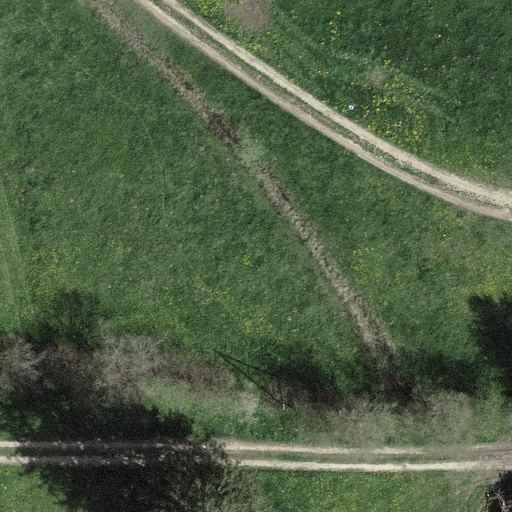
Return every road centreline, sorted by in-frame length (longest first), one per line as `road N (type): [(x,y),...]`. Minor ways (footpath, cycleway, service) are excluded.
road 1 (track): [(0,447),(464,457),(511,451)]
road 2 (track): [(150,0),(217,57),(484,206),(511,207)]
